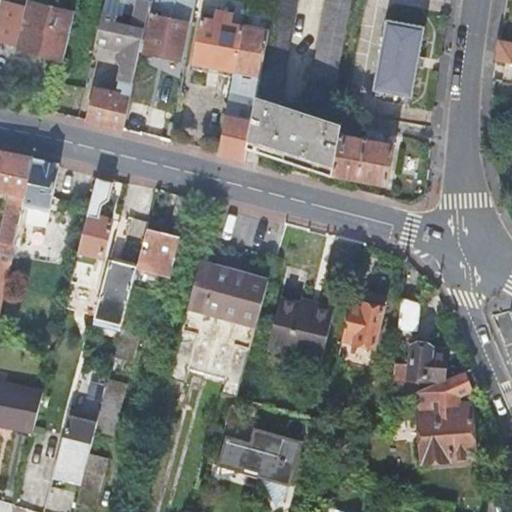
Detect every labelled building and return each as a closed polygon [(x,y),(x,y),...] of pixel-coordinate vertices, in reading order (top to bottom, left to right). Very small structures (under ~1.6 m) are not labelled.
[(85,121),(123,130),(144,35),(145,31),(151,0),(149,0),(138,0),(136,15),(125,12),(123,18),(103,14),(96,43),(108,46),(111,44),(121,47),(120,49),(118,57),(121,63),(123,63),(117,88),(123,89),(122,94),(94,88),(85,121)] [(105,0),(103,14),(123,18),(125,12),(136,15),(138,0),(105,0)] [(145,31),(144,35),(150,35),(146,53),(180,60),(188,22),(175,19),(176,12),(167,10),(166,17),(159,16),(162,0),(151,0),(145,31)] [(340,133),(341,125),(272,103),(290,0),(274,0),(268,33),(260,77),(256,102),(248,147),(332,174),(340,133)] [(352,0),(327,0),(313,82),(336,86),(352,0)] [(27,8),(1,2),(0,4),(0,40),(18,44),(17,47),(64,58),(69,35),(74,13),(29,2),(27,8)] [(234,71),(242,28),(232,26),(234,14),(216,11),(214,23),(202,20),(194,63),(234,71)] [(426,27),(387,19),(374,91),(412,98),(426,27)] [(268,33),(242,28),(234,71),(260,77),(268,33)] [(496,60),(511,63),(511,44),(499,42),(496,60)] [(218,154),(245,161),(248,147),(256,102),(229,96),(218,154)] [(367,130),(394,134),(396,121),(369,117),(367,130)] [(340,133),(332,174),(385,183),(394,134),(367,130),(366,137),(340,133)] [(0,316),(20,221),(33,160),(0,153),(0,191),(11,193),(0,241),(0,316)] [(46,227),(60,166),(33,160),(20,221),(46,227)] [(110,199),(114,179),(97,175),(78,251),(103,257),(112,221),(99,217),(102,204),(104,204),(110,199)] [(184,226),(191,199),(176,195),(170,222),(184,226)] [(137,268),(171,277),(181,238),(146,230),(137,265),(137,268)] [(127,308),(132,288),(137,268),(137,265),(109,258),(94,317),(122,324),(127,308)] [(224,374),(251,277),(202,263),(185,332),(182,331),(171,375),(187,379),(190,365),(205,369),(224,374)] [(221,388),(239,394),(269,281),(251,277),(224,374),(223,379),(221,388)] [(140,337),(155,341),(166,297),(132,288),(127,308),(146,313),(140,337)] [(385,303),(353,295),(352,300),(384,308),(385,303)] [(421,304),(402,298),(399,328),(418,331),(421,304)] [(318,309),(281,300),(270,348),(323,361),(335,309),(319,305),(318,309)] [(352,300),(342,339),(375,347),(384,308),(352,300)] [(134,361),(140,337),(146,313),(127,308),(122,324),(114,356),(134,361)] [(395,364),(391,402),(392,401),(408,395),(417,391),(418,383),(409,383),(410,378),(443,381),(447,353),(433,352),(434,346),(413,345),(411,365),(395,364)] [(204,374),(223,379),(224,374),(205,369),(204,374)] [(458,405),(458,396),(479,387),(471,369),(444,380),(443,381),(418,391),(418,402),(423,462),(476,458),(471,404),(458,405)] [(97,424),(95,430),(114,435),(127,386),(108,380),(97,424)] [(0,425),(9,389),(0,387),(0,425)] [(0,425),(33,431),(42,394),(9,389),(0,425)] [(408,395),(392,401),(396,411),(412,405),(408,395)] [(82,483),(89,454),(95,430),(97,424),(68,416),(53,476),(82,483)] [(303,440),(253,426),(249,440),(224,434),(216,463),(261,476),(260,480),(278,505),(285,501),(289,484),(291,485),(303,440)] [(82,483),(76,504),(95,509),(109,459),(89,454),(82,483)]
